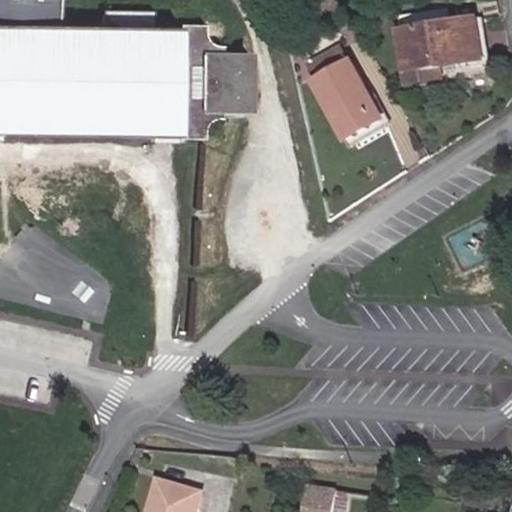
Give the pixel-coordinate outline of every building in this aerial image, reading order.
[(57,0),(0,0),(0,134),(176,137),(176,138),(202,138),(203,124),(206,121),(210,118),(215,117),(215,111),(221,111),(250,111),(250,51),(221,51),(215,51),(215,44),(208,42),(205,39),(203,36),(202,24),(177,24),(177,25),(151,25),(151,11),(101,10),(101,25),(57,24),(57,0)] [(291,28),(285,1),(280,1),(287,29),(291,28)] [(348,12),(342,2),(322,1),(322,12),(348,12)] [(465,69),(464,64),(487,60),(480,20),(402,33),(412,89),(446,84),(447,87),(459,85),(466,77),(489,73),(488,65),(465,69)] [(383,124),(370,101),(375,98),(355,63),(353,64),(343,47),(310,65),(320,83),(316,85),(349,143),(383,124)] [(488,65),(487,60),(464,64),(465,69),(488,65)] [(388,122),(375,98),(370,101),(383,124),(388,122)] [(200,511),(206,495),(162,482),(157,499),(200,511)] [(338,511),(341,494),(312,489),(307,511),(338,511)] [(348,511),(351,495),(341,494),(338,511),(348,511)] [(200,511),(157,499),(152,511),(200,511)]
